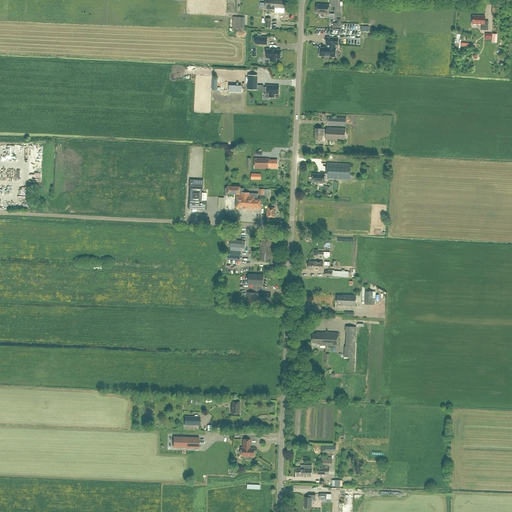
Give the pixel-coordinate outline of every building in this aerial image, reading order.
[(285,9),(285,0),(265,0),(265,9),(279,10),(279,8),(285,9)] [(317,5),(316,13),(327,14),(327,18),(334,18),(334,14),(329,14),(329,5),(317,5)] [(481,30),(488,30),(488,21),(485,21),(485,16),(473,15),(472,24),(481,24),(481,30)] [(327,37),(326,45),(328,45),(328,48),(324,47),(324,48),(320,48),(319,56),(324,56),(324,57),(335,57),(336,48),(335,48),(335,45),(338,45),(338,38),(327,37)] [(267,49),(266,58),(270,58),(270,61),(276,62),(276,58),(280,59),(280,56),(282,56),(282,52),(281,52),(281,50),(276,50),(276,49),(270,49),(270,50),(267,49)] [(257,90),(257,76),(248,75),(248,89),(257,90)] [(275,94),(279,94),(279,86),(267,85),(266,94),(269,94),(269,97),(274,97),(275,94)] [(346,126),(346,118),(328,117),(328,125),(346,126)] [(345,141),(345,129),(326,127),(326,130),(323,130),(323,129),(315,128),(314,139),(323,140),(323,135),(326,135),(325,140),(345,141)] [(28,164),(57,163),(57,146),(0,143),(0,209),(27,211),(28,164)] [(277,168),(277,160),(269,159),(269,158),(254,158),(254,169),(269,169),(269,168),(277,168)] [(351,164),(327,163),(327,178),(330,178),(330,181),(333,181),(333,179),(350,179),(351,164)] [(324,183),(325,175),(313,174),(312,182),(324,183)] [(206,210),(206,201),(201,201),(202,189),(203,180),(190,180),(189,188),(190,188),(189,203),(188,203),(188,209),(206,210)] [(249,193),(244,193),(244,188),(240,188),(240,187),(227,186),(227,188),(225,188),(225,196),(226,196),(227,195),(227,194),(237,194),(236,208),(243,208),(247,208),(253,208),(260,208),(261,199),(258,199),(258,194),(249,193)] [(259,195),(264,195),(264,200),(270,200),(270,189),(264,189),(264,190),(259,189),(259,195)] [(275,217),(276,208),(275,208),(276,204),(272,203),(272,208),(267,207),(267,217),(275,217)] [(231,239),(230,246),(241,247),(242,240),(231,239)] [(272,261),(273,249),(271,249),(272,240),(262,239),(262,242),(260,242),(260,248),(259,248),(258,260),(272,261)] [(227,250),(226,259),(240,260),(241,251),(227,250)] [(323,270),(323,262),(308,261),(308,270),(323,270)] [(248,284),(258,285),(258,275),(248,274),(248,284)] [(270,302),(271,294),(264,294),(264,293),(260,293),(259,298),(255,298),(256,293),(248,292),(247,305),(255,306),(255,301),(259,301),(259,302),(265,302),(270,302)] [(355,306),(356,295),(343,295),(337,295),(337,304),(345,305),(345,306),(355,306)] [(355,357),(356,327),(345,326),(345,332),(346,332),(346,346),(344,346),(344,357),(355,357)] [(338,346),(339,333),(320,332),(318,332),(317,334),(313,334),(312,343),(317,343),(317,344),(320,344),(320,345),(338,346)] [(231,407),(231,413),(239,414),(239,407),(239,402),(231,402),(231,407)] [(199,425),(199,417),(184,416),(184,425),(199,425)] [(199,448),(199,438),(174,437),(173,448),(199,448)] [(254,456),(254,448),(249,448),(250,440),(243,439),(242,448),(241,448),(241,450),(240,451),(239,453),(240,454),(240,456),(247,456),(254,456)] [(311,477),(312,468),(312,465),(301,465),(301,468),(296,467),(296,476),(311,477)]
